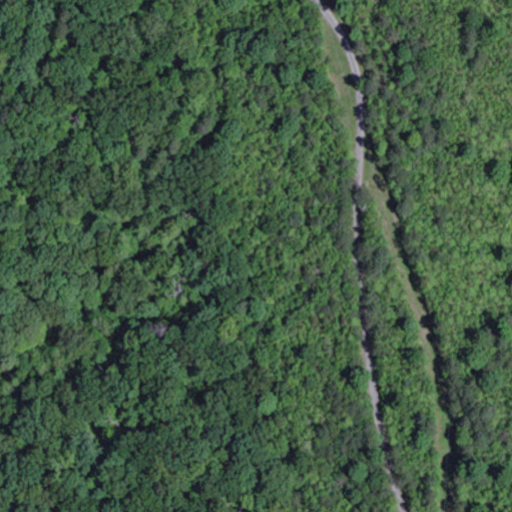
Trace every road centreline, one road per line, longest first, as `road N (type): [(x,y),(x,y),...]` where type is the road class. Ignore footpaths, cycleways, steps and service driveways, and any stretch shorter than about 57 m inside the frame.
road 1 (residential): [(404,511),(382,429),(362,291),(360,97),(342,37),(313,0)]
road 2 (residential): [(362,142),(423,279),(457,457),(451,511)]
